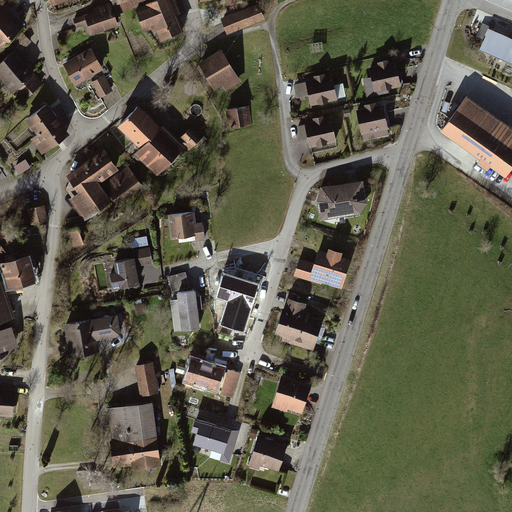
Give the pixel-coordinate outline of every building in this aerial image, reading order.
[(1,0),(0,0),(0,45),(5,51),(28,29),(1,0)] [(52,0),(56,9),(77,0),(52,0)] [(150,0),(114,0),(120,16),(140,8),(139,5),(150,0)] [(184,16),(177,0),(165,0),(139,10),(147,33),(157,29),(163,43),(187,34),(180,17),(184,16)] [(121,26),(114,4),(94,10),(95,13),(76,20),(79,28),(88,25),(92,35),(121,26)] [(261,4),(223,18),(229,36),(268,22),(261,4)] [(511,37),(491,29),(482,52),(511,64),(511,37)] [(23,48),(33,41),(27,33),(17,40),(23,48)] [(94,48),(66,63),(78,87),(107,71),(94,48)] [(39,74),(17,50),(0,65),(0,75),(17,94),(39,74)] [(225,51),(201,64),(215,91),(224,86),(227,91),(242,83),(225,51)] [(400,64),(372,69),(377,93),(405,88),(400,64)] [(335,77),(308,82),(314,108),(341,102),(335,77)] [(107,78),(93,85),(100,100),(114,92),(107,78)] [(511,178),(511,125),(470,96),(444,133),(484,161),(481,166),(491,173),(495,167),(511,179),(511,178)] [(388,106),(359,113),(364,136),(394,130),(388,106)] [(72,135),(51,107),(31,121),(41,136),(34,141),(44,155),(72,135)] [(163,127),(142,107),(121,129),(144,150),(137,157),(158,177),(187,148),(191,152),(206,137),(194,126),(181,140),(165,125),(163,127)] [(249,108),(227,111),(229,129),(252,126),(249,108)] [(335,120),(308,126),(312,149),(339,143),(335,120)] [(123,171),(108,149),(67,176),(79,194),(70,200),(85,223),(116,202),(119,206),(145,188),(130,166),(123,171)] [(27,161),(16,168),(21,175),(32,169),(27,161)] [(366,182),(324,189),(319,202),(322,221),(362,215),(370,205),(366,182)] [(45,208),(30,212),(34,226),(49,222),(45,208)] [(198,214),(172,216),(174,238),(197,236),(197,242),(207,241),(206,224),(199,225),(198,214)] [(81,230),(68,233),(73,250),(86,246),(81,230)] [(153,263),(150,248),(135,251),(137,260),(117,264),(119,272),(112,273),(116,291),(143,285),(139,266),(153,263)] [(318,264),(301,259),(295,278),(346,292),(355,261),(347,259),(348,255),(333,252),(332,255),(321,252),(318,264)] [(33,258),(5,265),(11,291),(40,284),(33,258)] [(0,324),(17,319),(0,268),(0,324)] [(234,270),(226,272),(220,292),(232,295),(224,320),(243,326),(258,277),(234,270)] [(187,273),(169,278),(174,294),(192,289),(187,273)] [(199,292),(180,294),(184,331),(203,329),(199,292)] [(311,304),(291,298),(279,335),(287,338),(285,343),(317,353),(326,323),(307,317),(311,304)] [(120,315),(66,325),(72,358),(102,353),(100,341),(124,337),(120,315)] [(14,326),(0,330),(0,355),(22,348),(14,326)] [(227,368),(195,358),(187,381),(220,392),(227,368)] [(151,364),(134,366),(137,394),(154,391),(151,364)] [(243,373),(231,370),(224,395),(236,398),(243,373)] [(315,386),(285,377),(275,408),(290,413),(291,411),(306,416),(315,386)] [(0,416),(15,418),(18,386),(0,384),(0,416)] [(156,403),(109,408),(115,467),(133,465),(133,469),(163,466),(156,403)] [(230,433),(196,422),(193,432),(199,434),(196,442),(224,452),(230,433)] [(292,445),(260,435),(251,466),(262,469),(263,466),(284,472),(292,445)]
